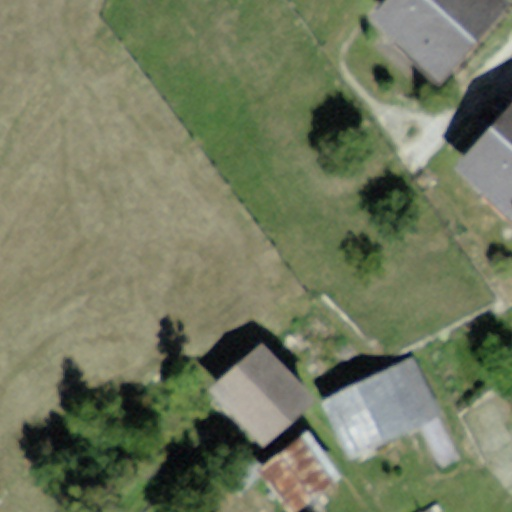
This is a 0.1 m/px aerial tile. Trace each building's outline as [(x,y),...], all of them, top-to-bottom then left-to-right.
[(491,0),(375,0),(356,21),(419,78),(491,0)] [(511,90),(439,165),(506,231),(511,224),(511,90)] [(303,395),(252,343),(201,393),(252,445),(303,395)] [(412,357),(317,396),(343,456),(437,417),(412,357)] [(299,439),(250,472),(277,511),(296,511),(332,488),(299,439)]
